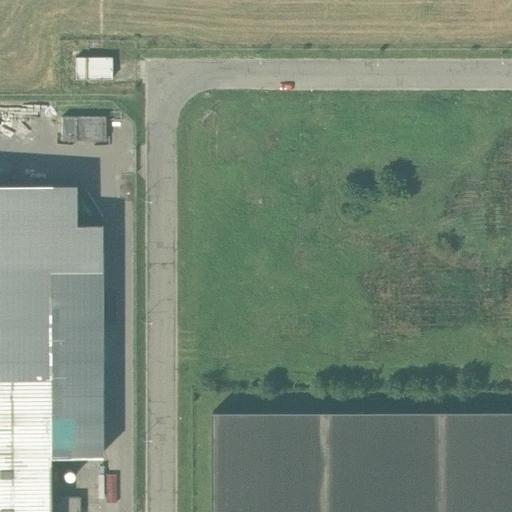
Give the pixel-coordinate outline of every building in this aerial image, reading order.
[(75,80),(111,80),(111,58),(75,58),(75,80)] [(61,141),(105,141),(104,117),(61,118),(61,141)] [(209,138),(209,227),(432,227),(432,138),(410,137),(390,138),(370,138),(350,138),(330,138),(310,137),(290,137),(270,137),(250,137),(230,138),(209,138)] [(0,511),(47,511),(47,457),(99,457),(99,224),(73,224),(73,184),(47,184),(0,184),(0,511)] [(210,257),(210,313),(306,313),(306,304),(306,293),(314,293),(318,293),(318,313),(426,313),(426,285),(426,257),(210,257)] [(210,339),(210,363),(222,363),(222,339),(210,339)] [(222,339),(222,363),(234,363),(234,339),(222,339)] [(234,339),(234,363),(246,363),(246,339),(234,339)] [(246,339),(246,363),(258,363),(258,339),(246,339)] [(258,339),(258,363),(270,363),(270,339),(258,339)] [(270,339),(270,363),(282,363),(282,339),(270,339)] [(282,339),(282,363),(294,363),(294,339),(282,339)] [(294,339),(294,363),(306,363),(306,339),(294,339)] [(306,339),(306,363),(318,363),(318,339),(306,339)] [(318,339),(318,363),(330,363),(330,339),(318,339)] [(330,339),(330,363),(342,363),(342,339),(330,339)] [(342,339),(342,363),(354,363),(354,339),(342,339)] [(354,339),(354,363),(366,363),(366,339),(354,339)] [(366,339),(366,363),(378,363),(378,339),(366,339)] [(378,339),(378,363),(390,363),(390,339),(378,339)] [(390,339),(390,363),(402,363),(402,339),(390,339)] [(402,339),(402,363),(414,363),(414,339),(402,339)] [(414,339),(414,363),(426,363),(426,339),(414,339)] [(212,511),(511,511),(511,412),(213,412),(212,511)]
